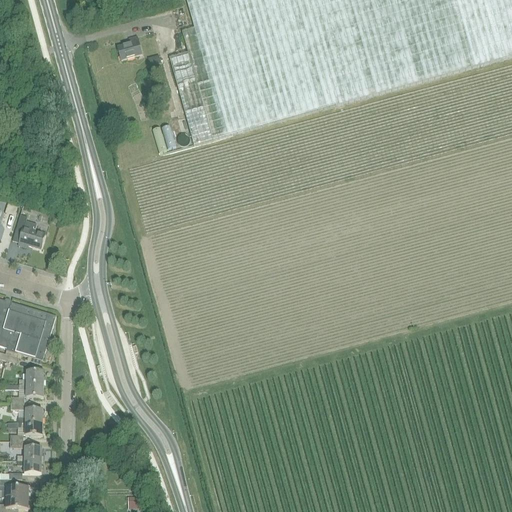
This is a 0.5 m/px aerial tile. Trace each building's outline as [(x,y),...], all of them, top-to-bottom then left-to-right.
[(370,0),(185,0),(194,30),(182,34),(188,55),(169,60),(194,148),(394,92),(370,0)] [(511,0),(370,0),(394,92),(511,58),(511,0)] [(121,63),(142,57),(137,39),(129,41),(130,46),(117,50),(121,63)] [(169,125),(162,126),(165,151),(172,150),(169,125)] [(184,136),(181,136),(179,138),(178,140),(177,143),(178,145),(180,147),(182,149),(185,149),(188,147),(189,145),(190,142),(189,139),(187,137),(184,136)] [(22,234),(18,247),(27,250),(27,247),(40,251),(45,236),(35,233),(37,227),(26,223),(27,219),(20,217),(16,232),(22,234)] [(17,357),(17,356),(43,363),(56,318),(0,301),(0,349),(7,351),(6,353),(17,357)] [(7,357),(5,363),(17,367),(19,361),(7,357)] [(19,387),(43,388),(43,375),(27,374),(26,382),(19,382),(19,387)] [(43,401),(43,388),(19,387),(19,392),(26,392),(26,400),(43,401)] [(18,425),(42,426),(43,413),(26,412),(25,421),(18,420),(18,425)] [(42,438),(42,426),(18,425),(18,430),(25,430),(25,438),(42,438)] [(17,463),(41,464),(42,451),(25,450),(24,458),(17,458),(17,463)] [(41,477),(41,464),(17,463),(17,468),(24,469),(24,476),(41,477)] [(15,482),(9,482),(0,481),(0,493),(5,494),(5,500),(28,501),(28,490),(15,490),(15,482)] [(128,499),(128,511),(141,511),(140,500),(140,499),(131,499),(128,499)] [(23,511),(27,511),(28,501),(5,500),(5,507),(0,506),(0,511),(14,511),(15,511),(23,511)]
